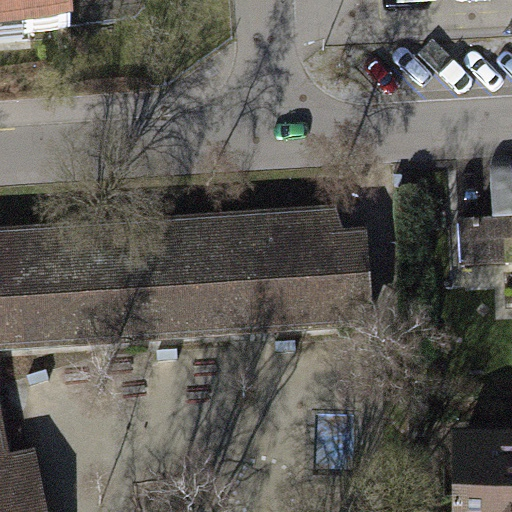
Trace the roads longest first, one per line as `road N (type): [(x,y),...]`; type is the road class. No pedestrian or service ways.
road 1 (residential): [(0,155),(272,140)]
road 2 (residential): [(272,140),(511,126)]
road 3 (residential): [(266,0),(272,140)]
